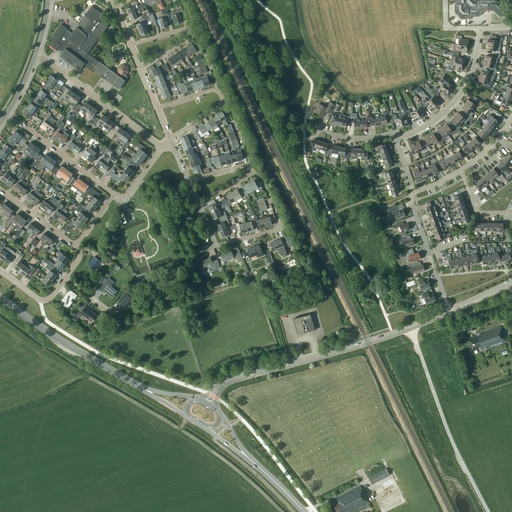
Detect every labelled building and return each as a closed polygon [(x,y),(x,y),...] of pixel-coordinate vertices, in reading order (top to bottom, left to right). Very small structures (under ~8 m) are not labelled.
[(454,0),(454,3),(455,3),(455,5),(454,5),(454,12),(461,19),(471,19),(471,17),(478,17),(484,10),(493,10),(499,17),(505,17),(505,9),(497,1),(495,1),(494,0),(454,0)] [(129,14),(143,9),(146,8),(143,3),(140,4),(141,6),(134,9),(133,6),(127,9),(129,14)] [(92,6),(78,24),(84,28),(82,31),(77,28),(75,28),(71,33),(66,29),(67,28),(61,24),(51,38),(54,40),(49,46),(56,51),(58,49),(63,52),(60,56),(79,71),(83,66),(93,73),(95,71),(119,89),(126,79),(126,75),(128,71),(127,67),(124,64),(120,65),(118,68),(118,72),(121,75),(120,77),(99,61),(99,62),(87,53),(108,26),(102,22),(103,20),(101,18),(103,15),(92,6)] [(143,9),(129,14),(131,20),(137,17),(136,14),(144,11),(143,9)] [(178,10),(170,13),(172,20),(174,19),(175,24),(182,22),(181,18),(180,17),(184,16),(184,17),(184,15),(182,9),(178,10)] [(170,18),(168,13),(164,14),(165,16),(165,17),(159,19),(161,29),(168,26),(167,22),(166,20),(169,19),(170,18)] [(153,14),(148,16),(142,19),(141,19),(142,22),(136,24),(141,36),(148,33),(144,23),(150,20),(151,23),(155,21),(153,14)] [(458,44),(467,46),(468,40),(461,39),(462,36),(455,35),(455,38),(456,38),(455,44),(458,44)] [(488,39),(487,45),(496,45),(500,46),(500,41),(502,41),(502,38),(496,37),(495,40),(488,39)] [(191,43),(187,46),(191,52),(192,54),(197,51),(191,43)] [(458,44),(455,44),(454,44),(453,49),(452,52),(459,54),(459,51),(467,52),(467,46),(458,44)] [(495,51),(496,45),(487,45),(487,50),(494,51),(493,54),(500,55),(500,51),(495,51)] [(186,55),(191,52),(187,46),(182,49),(186,56),(186,55)] [(177,52),(181,59),(184,57),(186,59),(188,58),(186,55),(186,56),(182,49),(177,52)] [(177,52),(173,56),(178,64),(183,61),(181,59),(177,52)] [(458,57),(459,54),(452,52),(452,55),(450,60),(463,65),(465,59),(458,57)] [(499,58),(500,55),(493,54),(493,57),(486,55),(485,60),(493,62),(493,63),(496,64),(498,58),(499,58)] [(178,64),(173,56),(168,59),(172,65),(173,67),(178,64)] [(463,65),(450,60),(447,69),(453,71),(454,68),(461,71),(463,65)] [(490,67),(489,71),(496,73),(497,69),(495,69),(496,64),(493,63),(493,62),(485,60),(483,66),(485,66),(489,67),(490,67)] [(154,76),(161,73),(160,70),(164,68),(163,65),(159,67),(152,70),(154,76)] [(495,75),(496,73),(489,71),(488,73),(483,72),(483,71),(482,71),(480,76),(488,79),(492,81),(494,76),(495,75)] [(164,79),(163,79),(161,73),(154,76),(157,82),(164,79)] [(449,79),(448,78),(449,76),(445,73),(440,81),(439,80),(438,81),(437,83),(441,86),(450,91),(453,86),(447,82),(449,79)] [(206,75),(201,77),(204,87),(210,85),(206,75)] [(47,81),(58,89),(59,90),(62,87),(56,82),(57,80),(51,76),(47,81)] [(492,81),(480,76),(478,81),(485,83),(484,86),(489,89),(491,86),(492,81)] [(193,90),(199,88),(195,77),(192,77),(193,80),(190,80),(193,90)] [(199,88),(204,87),(201,77),(196,79),(195,77),(199,88)] [(159,87),(166,85),(165,84),(165,81),(167,80),(166,78),(163,79),(164,79),(157,82),(159,87)] [(185,82),(188,92),(193,90),(190,80),(188,81),(187,79),(184,80),(185,82)] [(58,89),(47,81),(43,86),(49,91),(51,88),(56,92),(58,89)] [(183,94),(188,92),(185,82),(181,84),(180,82),(176,83),(179,92),(182,91),(183,94)] [(166,85),(159,87),(161,93),(172,89),(173,88),(176,87),(175,84),(172,85),(171,88),(169,87),(167,87),(166,85)] [(433,90),(438,94),(440,92),(446,96),(450,91),(441,86),(439,89),(436,87),(435,88),(433,90)] [(179,95),(176,87),(173,88),(172,89),(161,93),(164,99),(171,96),(169,93),(173,92),(174,96),(179,95)] [(47,102),(49,104),(51,101),(45,97),(47,94),(41,90),(37,95),(47,102)] [(66,95),(63,93),(58,99),(57,100),(60,102),(61,101),(63,98),(65,100),(68,103),(70,101),(75,94),(69,90),(66,95)] [(421,99),(426,95),(423,90),(418,94),(421,99)] [(434,95),(430,99),(436,106),(441,102),(436,97),(438,94),(433,90),(432,92),(434,95)] [(503,97),(511,101),(511,100),(511,98),(511,96),(511,94),(506,92),(503,97)] [(75,111),(79,105),(77,103),(80,98),(75,94),(70,101),(73,103),(71,105),(74,107),(72,109),(75,111)] [(47,102),(37,95),(33,100),(39,104),(41,106),(44,103),(46,104),(47,102)] [(511,101),(503,97),(499,95),(497,100),(501,102),(508,105),(510,102),(511,103),(511,101)] [(436,106),(430,99),(428,101),(425,98),(423,100),(421,102),(425,107),(427,105),(432,110),(436,106)] [(465,104),(472,109),(475,105),(478,106),(480,104),(475,100),(473,103),(468,99),(465,104)] [(75,111),(76,113),(78,114),(80,111),(82,113),(84,116),(86,113),(92,106),(86,102),(83,107),(79,105),(75,111)] [(332,108),(334,105),(330,102),(327,106),(326,108),(319,103),(314,111),(323,117),(326,112),(329,114),(332,109),(332,108)] [(418,108),(416,109),(421,118),(426,115),(422,108),(425,107),(421,102),(419,103),(416,105),(418,108)] [(38,115),(36,113),(39,110),(31,103),(27,109),(37,116),(38,115)] [(466,112),(465,114),(469,118),(471,119),(473,117),(471,116),(471,115),(469,114),(472,109),(465,104),(461,108),(466,112)] [(89,122),(92,124),(96,118),(93,116),(97,111),(92,106),(86,113),(89,115),(88,117),(91,119),(89,122)] [(37,116),(27,109),(23,114),(29,118),(31,115),(36,118),(37,116)] [(403,116),(400,117),(403,126),(409,124),(406,117),(409,116),(406,110),(405,109),(400,110),(403,116)] [(421,118),(416,109),(411,112),(409,109),(406,110),(409,116),(412,115),(415,121),(421,118)] [(367,125),(371,125),(369,116),(370,116),(369,111),(366,111),(366,117),(366,119),(360,119),(360,128),(367,128),(367,125)] [(51,122),(54,119),(51,117),(50,116),(51,114),(48,112),(47,113),(44,118),(45,118),(46,119),(46,120),(44,121),(40,127),(45,130),(49,125),(51,122)] [(222,122),(224,126),(228,124),(225,119),(227,118),(223,112),(218,115),(222,121),(222,122)] [(329,123),(331,123),(340,126),(342,115),(333,112),(333,115),(332,115),(329,123)] [(379,116),(381,125),(387,123),(386,118),(389,118),(387,112),(384,112),(381,113),(382,116),(379,116)] [(469,118),(465,114),(463,117),(458,112),(454,116),(461,123),(463,121),(465,123),(467,121),(469,118)] [(494,118),(492,116),(490,114),(486,119),(489,121),(496,127),(497,125),(496,124),(500,120),(496,116),(494,118)] [(100,124),(103,126),(108,119),(103,115),(99,120),(96,118),(92,124),(91,125),(94,127),(96,124),(99,126),(100,124)] [(218,115),(213,118),(218,127),(221,125),(219,123),(222,122),(222,121),(218,115)] [(348,116),(342,115),(340,126),(346,127),(347,122),(350,123),(351,116),(350,116),(348,116)] [(369,116),(371,125),(375,124),(375,127),(381,125),(379,116),(376,117),(375,115),(372,116),(370,116),(369,116)] [(403,126),(400,117),(397,118),(396,115),(393,115),(390,116),(392,122),(395,121),(397,128),(403,126)] [(353,117),(351,116),(350,123),(354,123),(354,128),(360,128),(360,119),(357,119),(357,117),(356,117),(354,117),(353,117)] [(460,135),(463,133),(459,129),(461,127),(459,125),(461,123),(454,116),(450,120),(455,125),(453,127),(457,131),(460,135)] [(218,127),(213,118),(208,121),(212,128),(214,130),(218,127)] [(49,125),(45,130),(50,134),(54,129),(52,127),(56,121),(54,119),(51,122),(49,125)] [(114,123),(108,119),(103,126),(106,128),(105,130),(107,132),(105,134),(108,137),(113,130),(110,128),(114,123)] [(208,131),(212,128),(208,121),(203,124),(208,131)] [(494,128),(496,127),(489,121),(485,125),(491,130),(493,128),(494,128)] [(208,131),(203,124),(199,128),(200,130),(197,131),(201,137),(204,136),(206,134),(207,136),(210,134),(207,131),(208,131)] [(446,124),(442,127),(448,134),(450,133),(452,135),(457,131),(453,127),(450,129),(446,124)] [(491,130),(485,125),(481,130),(489,135),(490,134),(489,133),(491,130)] [(448,134),(442,127),(438,130),(442,135),(439,137),(442,142),(445,140),(447,139),(446,136),(448,134)] [(58,140),(67,129),(65,128),(63,131),(62,130),(60,133),(58,131),(54,137),(58,140)] [(117,136),(120,139),(125,132),(120,128),(116,133),(113,130),(108,137),(111,139),(114,136),(116,138),(117,136)] [(67,129),(58,140),(63,144),(67,139),(65,137),(68,134),(67,134),(69,131),(67,129)] [(489,135),(481,130),(478,134),(484,139),(486,136),(487,137),(489,135)] [(15,131),(11,136),(24,145),(25,143),(20,140),(20,139),(22,136),(15,131)] [(125,132),(120,139),(123,141),(122,142),(124,144),(122,147),(125,149),(130,143),(127,141),(131,136),(125,132)] [(443,144),(442,142),(439,137),(436,139),(433,133),(428,136),(433,144),(438,141),(441,145),(443,144)] [(24,145),(11,136),(8,141),(14,146),(16,142),(20,145),(22,147),(24,145)] [(192,140),(191,140),(191,138),(188,139),(187,136),(180,138),(182,144),(192,140)] [(429,147),(433,144),(428,136),(424,139),(427,144),(424,145),(427,151),(430,149),(429,147)] [(475,137),(471,141),(477,148),(478,146),(477,145),(480,143),(475,137)] [(78,142),(80,139),(79,138),(76,141),(76,140),(73,143),(71,142),(67,147),(72,151),(76,145),(78,142)] [(136,147),(139,143),(133,139),(130,143),(136,147)] [(316,147),(320,149),(322,142),(316,139),(316,141),(312,139),(309,148),(312,150),(315,151),(316,147)] [(182,144),(185,150),(192,147),(190,144),(194,142),(193,140),(191,140),(192,140),(182,144)] [(424,152),(427,151),(424,145),(421,147),(419,141),(414,143),(417,152),(422,150),(424,152)] [(475,149),(477,148),(471,141),(466,145),(471,151),(471,150),(474,148),(475,149)] [(28,155),(30,153),(35,146),(30,142),(28,145),(25,143),(24,145),(22,147),(21,149),(24,151),(23,151),(28,155)] [(328,144),(322,142),(320,149),(326,151),(325,153),(328,154),(330,148),(327,148),(328,144)] [(146,148),(139,143),(136,147),(139,149),(137,151),(138,152),(136,155),(143,160),(148,155),(145,153),(146,151),(144,150),(146,148)] [(378,145),(380,151),(391,147),(390,145),(386,146),(385,143),(378,145)] [(418,154),(417,152),(414,143),(409,145),(411,151),(408,152),(410,158),(418,154)] [(1,150),(9,156),(11,154),(8,153),(11,149),(5,145),(1,150)] [(76,145),(72,151),(77,154),(81,149),(76,145)] [(332,149),(330,148),(328,154),(331,155),(332,153),(338,154),(340,147),(333,145),(333,147),(332,149)] [(472,151),(471,150),(471,151),(466,145),(464,147),(463,145),(461,147),(467,154),(470,152),(470,153),(472,151)] [(35,146),(30,153),(28,156),(30,157),(32,154),(35,157),(34,158),(37,160),(41,155),(38,153),(40,150),(35,146)] [(82,155),(87,159),(95,148),(93,147),(92,148),(90,146),(87,151),(86,150),(82,155)] [(185,150),(187,156),(194,153),(192,147),(185,150)] [(346,148),(340,147),(338,154),(341,155),(341,157),(344,158),(347,158),(348,152),(345,152),(346,148)] [(391,147),(380,151),(382,156),(389,154),(388,151),(392,149),(391,147)] [(95,148),(87,159),(91,163),(95,157),(98,152),(96,151),(97,149),(95,148)] [(357,156),(357,148),(351,148),(351,152),(348,152),(347,158),(351,159),(357,159),(357,156)] [(364,149),(357,148),(357,156),(361,156),(361,160),(367,160),(367,159),(367,153),(364,152),(364,149)] [(8,158),(9,156),(1,150),(0,151),(0,156),(4,160),(6,157),(8,158)] [(454,154),(459,162),(461,160),(460,159),(463,158),(459,151),(454,154)] [(190,162),(196,159),(194,154),(196,154),(195,152),(194,153),(187,156),(190,162)] [(113,153),(109,158),(115,162),(119,158),(113,153)] [(44,157),(41,155),(37,160),(37,161),(40,162),(40,163),(40,164),(44,167),(46,165),(51,158),(46,154),(44,157)] [(449,157),(453,164),(456,162),(457,163),(459,162),(454,154),(449,157)] [(139,165),(143,160),(136,155),(134,158),(133,157),(131,159),(129,157),(126,161),(132,165),(135,162),(139,165)] [(447,155),(443,158),(444,160),(449,168),(451,167),(450,165),(453,164),(449,157),(448,156),(447,155)] [(100,169),(108,158),(106,157),(105,158),(103,156),(100,161),(99,160),(95,165),(100,169)] [(216,167),(221,165),(219,156),(210,158),(212,164),(215,163),(216,167)] [(501,161),(507,167),(511,163),(505,157),(501,161)] [(51,158),(46,165),(51,169),(50,170),(53,172),(57,167),(54,165),(56,162),(51,158)] [(108,158),(100,169),(105,173),(109,167),(107,166),(109,163),(108,162),(110,159),(108,158)] [(196,159),(190,162),(192,168),(201,164),(199,158),(196,159)] [(395,158),(384,162),(386,167),(393,165),(392,161),(396,160),(395,158)] [(447,169),(449,168),(444,160),(443,158),(438,161),(439,163),(443,170),(446,168),(447,169)] [(130,168),(132,165),(126,161),(124,164),(126,166),(124,168),(126,169),(124,172),(131,177),(135,172),(130,168)] [(503,172),(507,167),(501,161),(497,166),(503,172)] [(439,172),(436,165),(435,163),(429,165),(430,167),(434,176),(436,175),(435,174),(439,172)] [(201,164),(192,168),(194,173),(201,171),(200,167),(202,166),(201,164)] [(1,179),(6,183),(14,171),(17,167),(15,166),(12,170),(10,173),(7,170),(1,179)] [(57,173),(62,177),(67,170),(62,166),(60,169),(57,167),(53,172),(56,175),(57,173)] [(426,167),(424,167),(425,169),(425,170),(428,177),(431,175),(432,177),(434,176),(430,167),(428,168),(427,169),(426,167)] [(111,168),(107,174),(114,179),(115,178),(116,180),(119,182),(122,179),(127,183),(131,177),(124,172),(122,175),(119,173),(117,176),(114,173),(115,171),(113,170),(111,168)] [(420,172),(423,180),(425,179),(425,178),(428,177),(425,170),(424,168),(421,169),(422,171),(420,172)] [(419,169),(413,171),(414,174),(417,181),(420,180),(421,181),(423,180),(420,172),(419,169)] [(489,172),(494,179),(499,175),(493,169),(489,172)] [(69,184),(74,178),(71,176),(72,174),(67,170),(62,177),(60,179),(62,181),(64,178),(67,181),(66,183),(68,185),(69,184)] [(384,179),(386,178),(398,174),(397,172),(393,174),(392,170),(389,171),(388,170),(383,172),(383,173),(382,174),(384,179)] [(14,171),(6,183),(10,186),(16,179),(13,178),(15,176),(14,175),(16,172),(14,171)] [(490,183),(491,184),(493,183),(492,181),(494,179),(489,172),(484,176),(490,183)] [(386,178),(388,184),(396,181),(394,178),(398,177),(398,174),(386,178)] [(33,186),(39,178),(37,176),(30,184),(33,186)] [(485,186),(490,183),(484,176),(480,179),(485,186)] [(39,178),(33,186),(35,188),(41,180),(39,178)] [(73,186),(77,190),(83,182),(78,178),(76,180),(74,178),(69,184),(73,186)] [(481,190),(485,186),(480,179),(475,183),(481,190)] [(18,192),(26,182),(23,180),(21,183),(20,182),(19,184),(17,183),(13,189),(18,192)] [(248,183),(253,191),(258,188),(259,189),(262,188),(259,182),(256,183),(254,180),(248,183)] [(26,182),(18,192),(23,196),(27,190),(25,189),(28,184),(26,182)] [(83,182),(77,190),(82,194),(80,196),(83,198),(84,197),(86,194),(88,192),(90,190),(87,188),(88,185),(83,182)] [(242,191),(245,197),(248,196),(247,194),(253,191),(248,183),(243,186),(245,190),(242,191)] [(402,187),(401,185),(390,189),(392,195),(399,192),(398,189),(402,187)] [(37,188),(36,190),(34,192),(32,194),(30,193),(26,198),(31,202),(38,192),(39,190),(37,188)] [(88,192),(87,194),(91,196),(91,197),(90,198),(92,199),(90,202),(97,207),(100,203),(101,202),(100,201),(96,198),(97,196),(99,194),(92,188),(90,191),(88,192)] [(237,189),(232,192),(236,200),(242,197),(243,199),(245,197),(242,191),(239,193),(237,189)] [(43,195),(38,192),(31,202),(36,205),(40,200),(43,195)] [(231,203),(236,200),(232,192),(226,196),(228,199),(225,201),(228,206),(229,207),(232,205),(231,203)] [(453,196),(455,202),(464,199),(463,196),(462,197),(461,194),(453,196)] [(45,210),(54,197),(52,196),(50,198),(49,200),(47,199),(45,202),(44,201),(40,206),(45,210)] [(54,204),(57,207),(61,202),(54,197),(45,210),(50,213),(54,208),(52,207),(54,204)] [(219,210),(225,207),(228,206),(225,201),(224,198),(221,200),(223,204),(217,206),(216,202),(213,204),(213,205),(208,207),(211,213),(219,210)] [(455,202),(457,207),(465,204),(463,201),(465,201),(464,199),(455,202)] [(426,211),(426,214),(436,210),(435,206),(436,206),(437,206),(440,205),(439,203),(436,204),(435,200),(426,203),(428,207),(426,207),(427,211),(426,211)] [(65,205),(61,202),(57,207),(60,210),(59,212),(57,210),(53,216),(57,219),(65,209),(63,208),(65,205)] [(92,213),(97,207),(90,202),(87,205),(85,204),(84,206),(80,203),(78,206),(79,207),(86,212),(88,209),(92,213)] [(3,214),(8,207),(3,204),(0,208),(3,211),(1,213),(3,214)] [(79,216),(77,218),(84,224),(88,218),(83,215),(86,212),(79,207),(78,206),(76,209),(80,212),(78,215),(79,216)] [(399,210),(397,206),(388,209),(390,215),(394,213),(396,219),(405,215),(403,209),(399,210)] [(9,215),(12,212),(13,211),(8,207),(3,214),(2,216),(4,218),(5,216),(7,217),(9,215)] [(65,209),(57,219),(62,223),(66,218),(65,217),(67,215),(66,214),(68,211),(65,209)] [(469,212),(468,209),(459,212),(461,218),(468,215),(467,212),(469,212)] [(220,220),(227,217),(226,214),(223,215),(222,213),(220,213),(219,210),(211,213),(213,219),(219,217),(220,220)] [(438,214),(436,210),(426,214),(427,216),(429,215),(430,218),(443,214),(442,212),(439,213),(438,214)] [(123,221),(128,218),(126,211),(120,213),(123,221)] [(13,219),(12,221),(14,222),(13,224),(12,226),(14,228),(15,226),(16,224),(18,223),(22,217),(17,214),(15,216),(14,218),(13,218),(13,219)] [(431,222),(430,222),(430,224),(440,221),(439,217),(440,217),(441,217),(443,216),(443,214),(430,218),(431,222)] [(266,226),(263,216),(260,217),(261,219),(258,219),(256,215),(253,216),(254,218),(256,225),(259,224),(260,228),(266,226)] [(263,216),(266,226),(272,225),(271,222),(275,221),(274,215),(266,217),(266,215),(263,216)] [(454,220),(452,221),(453,224),(455,223),(462,221),(463,223),(472,220),(471,218),(470,218),(468,215),(461,218),(454,220)] [(16,224),(15,226),(19,229),(20,228),(21,228),(22,226),(26,221),(22,217),(18,223),(16,224)] [(229,223),(227,217),(220,220),(221,223),(216,225),(218,231),(226,228),(225,225),(226,224),(229,223)] [(84,224),(77,218),(75,221),(73,219),(71,222),(68,219),(65,222),(73,228),(75,226),(80,229),(84,224)] [(245,223),(248,231),(254,230),(253,226),(256,225),(254,218),(251,219),(251,221),(245,223)] [(8,226),(11,221),(9,220),(3,227),(1,231),(3,233),(8,226)] [(235,223),(236,224),(237,230),(240,229),(242,233),(248,231),(245,223),(245,221),(242,222),(243,224),(239,224),(239,222),(235,223)] [(440,221),(430,224),(431,226),(433,226),(434,229),(446,225),(446,222),(443,223),(443,224),(441,224),(440,221)] [(401,222),(394,225),(396,228),(397,227),(400,226),(402,232),(403,235),(406,234),(405,231),(408,230),(410,229),(408,223),(407,223),(404,224),(402,225),(401,222)] [(30,235),(35,227),(30,224),(26,229),(29,231),(27,233),(29,234),(30,235)] [(435,232),(433,233),(434,235),(444,231),(443,228),(444,227),(444,228),(447,227),(450,226),(450,224),(449,224),(446,225),(434,229),(435,232)] [(30,235),(29,234),(27,237),(29,239),(33,234),(36,236),(40,231),(35,227),(30,235)] [(19,235),(23,230),(21,228),(20,228),(19,229),(14,236),(17,237),(17,236),(19,235)] [(230,236),(226,228),(218,231),(221,238),(226,236),(226,237),(230,236)] [(444,231),(434,235),(435,237),(437,237),(438,240),(450,235),(449,233),(447,234),(447,235),(445,235),(444,231)] [(43,244),(48,237),(43,234),(39,239),(42,241),(41,243),(43,244)] [(411,239),(409,235),(406,236),(406,237),(400,239),(402,242),(404,241),(406,247),(415,243),(413,238),(411,239)] [(48,237),(43,244),(45,246),(46,244),(49,246),(53,241),(48,237)] [(287,254),(281,238),(270,243),(273,251),(279,249),(279,250),(283,254),(283,256),(287,254)] [(0,251),(0,257),(3,260),(8,253),(11,249),(7,247),(6,248),(4,246),(6,245),(3,242),(0,245),(0,249),(1,251),(0,251)] [(263,255),(259,244),(247,249),(250,258),(256,255),(257,258),(263,255)] [(143,254),(139,245),(132,248),(136,257),(143,254)] [(413,254),(411,248),(404,251),(406,259),(409,258),(410,262),(421,259),(418,252),(413,254)] [(493,248),(491,248),(492,251),(494,261),(496,261),(497,260),(498,262),(500,261),(500,260),(497,251),(494,252),(493,251),(494,251),(493,248)] [(14,252),(11,249),(8,253),(3,260),(8,264),(12,259),(15,261),(19,255),(21,253),(21,252),(18,250),(17,252),(17,253),(16,253),(14,256),(12,255),(14,252)] [(243,259),(239,249),(235,251),(236,252),(232,254),(231,252),(221,256),(224,262),(234,258),(235,260),(237,259),(239,261),(243,259)] [(472,249),(469,250),(473,263),(474,262),(476,262),(476,263),(479,263),(478,261),(478,260),(477,257),(476,253),(477,253),(476,249),(472,250),(472,249)] [(500,250),(497,251),(498,254),(500,261),(500,264),(502,263),(504,263),(504,264),(507,264),(504,254),(500,255),(500,253),(500,250)] [(58,259),(65,264),(69,259),(62,254),(58,251),(57,253),(59,254),(56,258),(58,259)] [(487,265),(489,264),(486,254),(483,255),(482,254),(483,253),(482,251),(480,251),(483,264),(486,263),(487,265)] [(459,253),(458,253),(459,256),(462,265),(464,265),(465,265),(465,266),(468,266),(465,256),(461,256),(461,255),(462,255),(461,252),(459,253)] [(21,253),(19,255),(15,261),(18,263),(14,268),(19,272),(24,266),(19,262),(24,255),(21,253)] [(107,261),(99,255),(96,258),(94,257),(87,266),(93,271),(100,262),(104,265),(107,261)] [(454,269),(457,269),(454,258),(450,259),(450,258),(450,255),(447,255),(451,268),(454,267),(454,269)] [(212,262),(210,258),(202,261),(204,267),(210,264),(213,271),(220,268),(217,260),(212,262)] [(50,261),(47,264),(54,269),(56,266),(61,270),(65,264),(58,259),(54,265),(50,261)] [(421,265),(420,261),(412,264),(415,274),(425,271),(423,264),(421,265)] [(54,269),(47,264),(45,267),(50,270),(46,276),(53,281),(57,276),(52,272),(54,269)] [(30,276),(32,274),(36,267),(33,265),(32,267),(29,265),(27,268),(24,266),(19,272),(25,276),(27,274),(30,276)] [(53,281),(46,276),(43,279),(42,278),(41,280),(42,281),(49,286),(53,281)] [(425,282),(423,277),(416,280),(418,286),(419,285),(421,290),(431,287),(428,281),(425,282)] [(113,282),(108,279),(102,287),(102,286),(99,290),(102,292),(103,291),(105,292),(106,292),(112,297),(114,295),(115,294),(117,292),(110,286),(113,282)] [(65,296),(60,304),(66,308),(68,309),(73,302),(71,301),(73,298),(74,299),(77,296),(69,290),(65,296)] [(429,295),(428,291),(420,293),(421,293),(418,294),(419,296),(421,295),(423,299),(424,298),(426,303),(435,300),(433,294),(429,295)] [(131,298),(124,293),(118,302),(120,304),(116,309),(120,313),(131,298)] [(85,307),(81,304),(76,310),(78,311),(74,315),(78,318),(81,314),(91,322),(96,315),(85,307)] [(115,310),(111,308),(106,315),(109,317),(115,310)] [(310,314),(294,318),(298,333),(304,331),(305,333),(315,330),(311,317),(310,314)] [(506,342),(500,326),(475,334),(476,336),(469,338),(473,351),(479,348),(480,350),(506,342)] [(389,474),(386,468),(368,477),(370,483),(389,474)] [(351,511),(368,503),(360,486),(337,498),(339,502),(334,505),(337,511),(351,511)]
